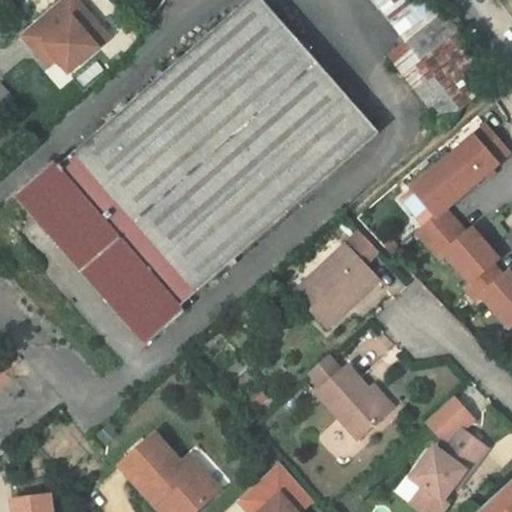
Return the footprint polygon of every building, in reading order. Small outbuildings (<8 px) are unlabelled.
[(100,27),(77,0),(61,0),(21,35),(45,61),(52,55),(57,60),(69,73),(98,47),(89,37),(100,27)] [(379,133),(262,0),(249,0),(59,167),(115,231),(108,237),(118,248),(86,276),(146,345),(185,311),(181,307),(379,133)] [(373,0),(407,42),(441,15),(429,0),(373,0)] [(494,81),(441,15),(407,42),(389,56),(444,125),(494,81)] [(110,37),(100,27),(89,37),(98,47),(110,37)] [(57,60),(52,55),(45,61),(49,67),(57,60)] [(486,126),(445,161),(470,190),(499,165),(498,163),(510,153),(486,126)] [(445,161),(413,189),(437,217),(418,233),(429,246),(457,222),(446,210),(470,190),(445,161)] [(115,231),(59,167),(55,163),(17,196),(86,276),(118,248),(108,237),(115,231)] [(457,222),(429,246),(440,258),(445,253),(471,283),(493,265),(499,260),(473,229),(467,234),(457,222)] [(378,280),(364,266),(379,251),(360,231),(295,293),(328,327),(378,280)] [(471,283),(466,288),(476,300),(482,295),(510,328),(511,326),(511,274),(510,272),(504,276),(493,265),(471,283)] [(309,373),(323,389),(342,372),(329,356),(309,373)] [(323,389),(317,394),(359,439),(389,412),(369,390),(348,366),(342,372),(323,389)] [(373,386),(369,390),(389,412),(393,408),(373,386)] [(259,389),(242,406),(251,415),(268,399),(259,389)] [(469,474),(487,449),(462,430),(473,420),(452,397),(426,420),(446,442),(448,444),(442,453),(435,448),(412,478),(424,488),(412,505),(421,511),(442,511),(448,504),(443,501),(454,487),(465,472),(469,474)] [(110,426),(98,437),(106,446),(118,436),(110,426)] [(155,435),(120,466),(155,505),(162,498),(174,511),(195,511),(220,490),(205,474),(197,481),(181,464),(155,435)] [(189,456),(181,464),(197,481),(205,474),(189,456)] [(299,511),(313,500),(281,464),(239,501),(249,511),(299,511)] [(469,474),(465,472),(454,487),(457,489),(469,474)] [(400,496),(412,505),(424,488),(412,480),(400,496)] [(511,511),(511,482),(510,480),(476,511),(511,511)] [(52,511),(50,495),(12,500),(14,511),(52,511)] [(174,511),(162,498),(155,505),(161,511),(174,511)]
